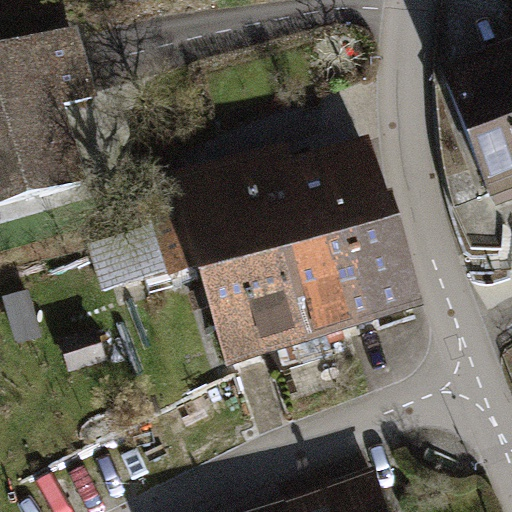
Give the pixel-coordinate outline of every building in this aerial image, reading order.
[(93,99),(74,36),(0,58),(0,210),(83,186),(74,157),(64,160),(50,112),(93,99)] [(511,60),(448,85),(490,193),(511,185),(511,184),(511,60)] [(385,208),(369,158),(322,172),(318,161),(302,166),(305,176),(214,204),(209,188),(145,208),(152,230),(166,274),(198,264),(236,252),(240,264),(277,253),(286,280),(322,269),(310,231),(385,208)] [(236,252),(198,264),(228,365),(413,306),(385,208),(310,231),(322,269),(286,280),(277,253),(240,264),(236,252)] [(166,274),(152,230),(111,242),(125,286),(166,274)] [(97,335),(66,343),(72,368),(104,360),(97,335)] [(386,511),(376,480),(287,511),(386,511)]
